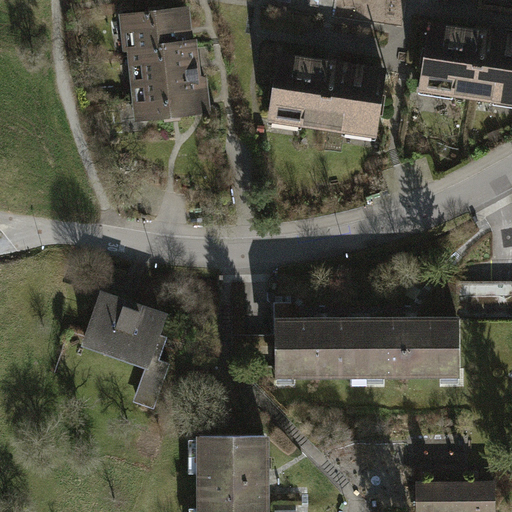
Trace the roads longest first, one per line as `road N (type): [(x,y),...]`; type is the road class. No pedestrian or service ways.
road 1 (residential): [(96,227),(169,247),(260,255),(397,236),(511,171)]
road 2 (track): [(46,0),(51,73),(96,227)]
